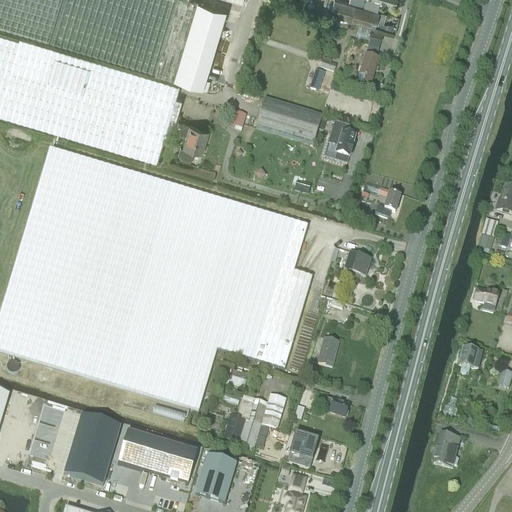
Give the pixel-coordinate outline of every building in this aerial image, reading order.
[(0,0),(0,27),(62,46),(178,81),(208,91),(210,83),(206,82),(227,11),(226,11),(208,6),(209,3),(209,0),(0,0)] [(379,14),(376,13),(363,8),(335,0),(330,16),(375,29),(379,14)] [(364,6),(363,8),(376,13),(379,4),(386,6),(386,4),(394,6),(395,0),(349,0),(349,2),(364,6)] [(0,115),(46,129),(156,161),(163,137),(170,139),(172,132),(175,133),(175,132),(177,123),(178,121),(176,120),(180,107),(181,100),(175,98),(179,85),(57,49),(32,42),(19,38),(18,41),(0,35),(0,115)] [(372,82),(379,61),(364,57),(358,78),(359,78),(357,85),(369,89),(372,82)] [(319,69),(334,73),(336,66),(321,62),(319,69)] [(309,89),(318,92),(324,74),(315,71),(309,89)] [(314,147),(323,118),(265,100),(256,130),(314,147)] [(177,123),(175,132),(185,136),(181,149),(180,148),(178,154),(180,158),(189,160),(193,158),(194,153),(200,154),(206,132),(182,125),(177,123)] [(350,159),(356,138),(342,134),(336,155),(337,155),(335,161),(347,165),(349,159),(350,159)] [(49,150),(0,314),(0,353),(198,413),(217,352),(284,372),(310,287),(291,281),(308,228),(49,150)] [(511,189),(505,188),(500,203),(498,202),(495,211),(511,216),(511,189)] [(389,196),(385,211),(377,209),(374,217),(389,221),(391,214),(395,215),(400,199),(389,196)] [(499,247),(507,249),(510,238),(503,236),(499,247)] [(494,240),(487,238),(483,250),(490,252),(494,240)] [(348,256),(344,272),(352,274),(351,276),(364,279),(369,261),(351,257),(348,256)] [(495,309),(499,296),(487,293),(486,295),(478,292),(477,295),(473,296),(473,299),(475,301),(474,304),(495,309)] [(332,369),(339,345),(325,341),(317,365),(332,369)] [(469,369),(473,370),(478,372),(482,355),(463,350),(458,366),(461,367),(460,371),(460,373),(462,375),(465,376),(467,374),(469,369)] [(233,372),(232,373),(221,370),(218,380),(229,383),(228,386),(242,390),(246,377),(233,372)] [(511,374),(501,371),(496,387),(508,390),(511,376),(511,374)] [(266,429),(277,432),(286,401),(269,396),(267,405),(243,398),(236,419),(229,417),(222,440),(258,451),(261,440),(263,441),(264,438),(271,440),(273,432),(266,430),(266,429)] [(345,420),(349,407),(326,400),(324,408),(330,409),(328,415),(345,420)] [(81,418),(64,475),(103,487),(120,429),(81,418)] [(118,465),(117,466),(181,484),(190,469),(195,454),(197,454),(197,453),(127,432),(127,433),(128,434),(118,465)] [(295,434),(289,455),(291,455),(289,463),(308,468),(310,461),(312,461),(318,441),(316,440),(297,435),(295,434)] [(457,467),(458,461),(455,459),(460,441),(440,436),(435,457),(434,457),(432,464),(433,464),(433,465),(453,470),(453,468),(457,467)] [(207,457),(195,496),(224,505),(236,466),(207,457)] [(284,497),(284,500),(284,502),(286,504),(288,504),(285,511),(301,511),(305,500),(305,499),(299,497),(300,493),(301,494),(305,480),(293,477),(292,481),(291,480),(287,492),(291,493),(291,496),(290,496),(288,496),(286,496),(284,497)]
